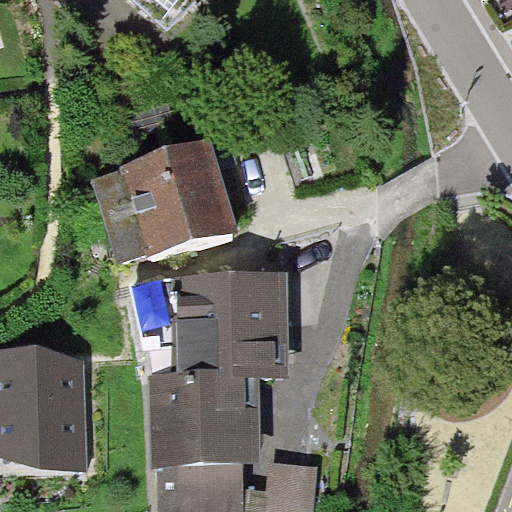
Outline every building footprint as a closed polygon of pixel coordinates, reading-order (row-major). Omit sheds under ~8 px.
[(195,0),(119,0),(161,38),(195,0)] [(233,243),(204,156),(109,188),(138,275),(233,243)] [(267,293),(136,294),(137,352),(176,352),(176,390),(237,389),(268,389),(267,293)] [(36,351),(0,354),(0,459),(40,474),(85,473),(83,366),(36,351)] [(176,390),(157,390),(157,511),(238,511),(237,389),(176,390)] [(306,511),(310,486),(271,482),(268,511),(306,511)]
